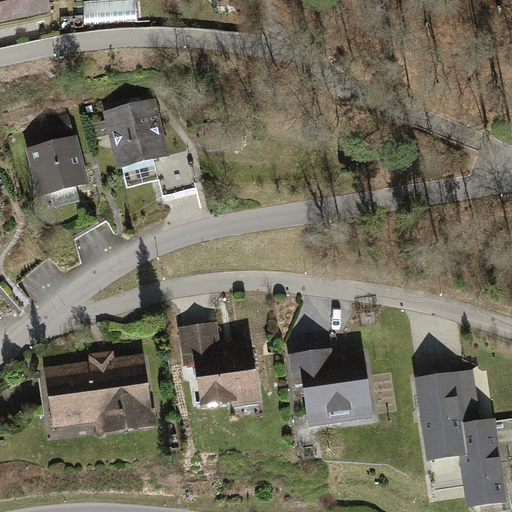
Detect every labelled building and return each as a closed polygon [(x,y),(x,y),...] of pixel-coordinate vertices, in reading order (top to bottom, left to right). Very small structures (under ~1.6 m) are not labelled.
[(0,0),(0,21),(50,12),(47,0),(0,0)] [(156,106),(102,116),(113,175),(168,164),(156,106)] [(87,184),(76,139),(30,150),(41,195),(87,184)] [(248,345),(196,351),(202,403),(255,396),(248,345)] [(369,414),(361,355),(303,364),(312,423),(369,414)] [(145,362),(45,372),(51,442),(152,432),(145,362)] [(477,426),(469,374),(418,381),(429,458),(462,453),(470,504),(503,500),(492,424),(477,426)]
